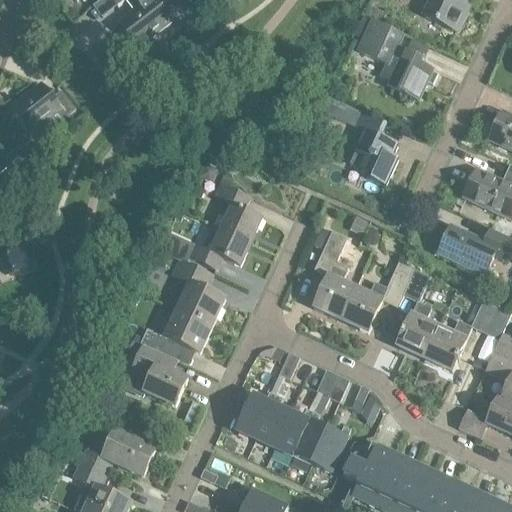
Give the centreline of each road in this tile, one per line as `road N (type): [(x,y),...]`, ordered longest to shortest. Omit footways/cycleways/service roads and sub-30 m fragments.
road 1 (residential): [(511,475),(418,432),(379,384),(258,328)]
road 2 (residential): [(414,214),(511,9)]
road 3 (residential): [(172,511),(258,328)]
